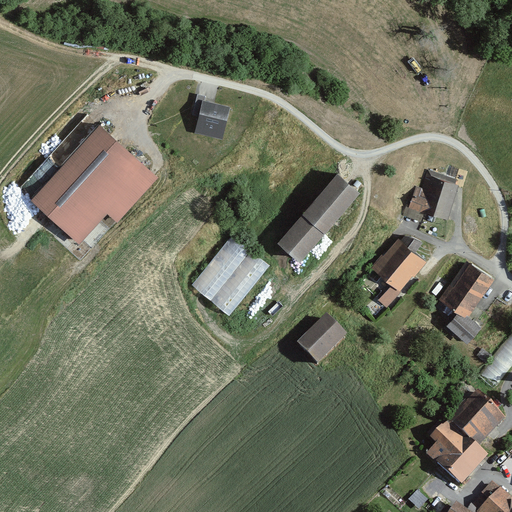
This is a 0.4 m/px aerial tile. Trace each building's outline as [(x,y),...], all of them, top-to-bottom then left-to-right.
[(230,107),(203,100),(195,133),(222,140),(230,107)] [(100,125),(31,202),(79,245),(107,215),(118,222),(158,178),(100,125)] [(337,174),(277,244),(300,264),(360,194),(337,174)] [(461,185),(432,175),(427,189),(416,185),(405,216),(421,221),(424,213),(449,221),(461,185)] [(232,235),(191,285),(229,316),(270,265),(232,235)] [(399,237),(371,268),(388,283),(376,297),(387,307),(427,263),(399,237)] [(466,261),(438,300),(458,313),(465,319),(467,316),(493,281),(466,261)] [(327,312),(297,341),(318,362),(348,333),(327,312)] [(458,313),(446,326),(468,344),(481,328),(467,316),(465,319),(458,313)] [(511,333),(511,332),(477,374),(493,386),(511,362),(511,333)] [(434,442),(425,452),(457,483),(487,453),(478,444),(505,416),(473,386),(426,435),(434,442)] [(418,487),(408,497),(417,506),(427,497),(418,487)] [(511,511),(511,501),(498,489),(475,511),(511,511)] [(463,511),(451,503),(444,511),(463,511)]
